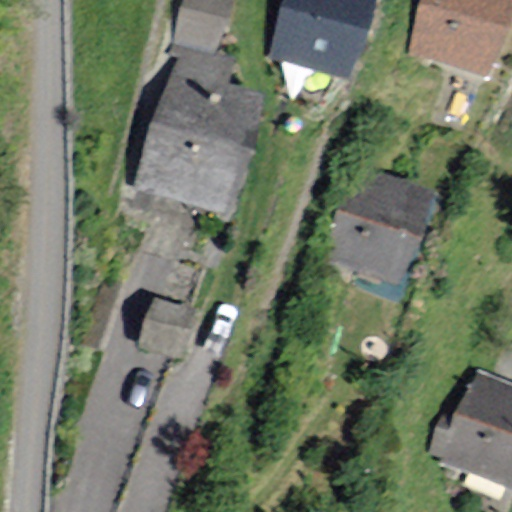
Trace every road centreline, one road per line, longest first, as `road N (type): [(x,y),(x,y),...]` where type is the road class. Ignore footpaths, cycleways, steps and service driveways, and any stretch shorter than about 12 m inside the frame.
road 1 (residential): [(49,0),(48,261),(26,511)]
road 2 (track): [(368,313),(334,397),(245,511)]
